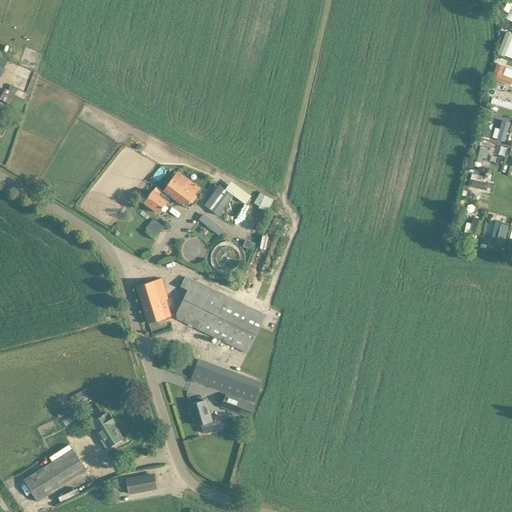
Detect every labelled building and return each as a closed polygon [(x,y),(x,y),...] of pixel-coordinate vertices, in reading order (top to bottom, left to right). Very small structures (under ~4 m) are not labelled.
[(28,102),(5,89),(0,98),(25,111),(28,102)] [(0,133),(3,129),(5,131),(12,118),(3,113),(1,117),(0,116),(0,133)] [(158,213),(164,205),(171,196),(186,208),(200,188),(178,171),(159,195),(153,191),(144,203),(158,213)] [(483,179),(473,178),(474,173),(465,172),(463,188),(482,190),(483,179)] [(219,184),(204,205),(219,216),(231,199),(233,195),(245,203),(248,199),(251,195),(249,194),(230,180),(224,188),(219,184)] [(272,200),(265,196),(264,198),(260,207),(268,210),(272,200)] [(244,246),(251,248),(267,212),(260,209),(244,246)] [(223,229),(205,213),(200,219),(218,234),(223,229)] [(159,233),(164,227),(153,219),(146,228),(156,236),(159,233)] [(176,318),(185,323),(248,353),(266,317),(194,281),(185,277),(180,287),(188,290),(176,313),(176,318)] [(149,323),(171,316),(165,295),(167,295),(162,278),(137,286),(149,323)] [(191,379),(219,389),(255,403),(261,386),(197,362),(191,379)] [(255,404),(226,393),(221,407),(250,418),(251,413),(255,404)] [(196,425),(211,421),(206,400),(189,405),(191,413),(193,413),(196,425)] [(54,417),(67,411),(64,405),(51,411),(54,417)] [(57,416),(59,424),(73,420),(70,412),(57,416)] [(108,446),(114,443),(122,438),(112,421),(113,420),(108,412),(103,415),(93,421),(108,446)] [(68,446),(88,437),(86,432),(66,440),(68,446)] [(37,502),(46,496),(88,471),(75,449),(24,480),(37,502)] [(157,488),(155,478),(155,477),(154,476),(152,475),(151,474),(149,474),(127,478),(129,494),(157,488)]
